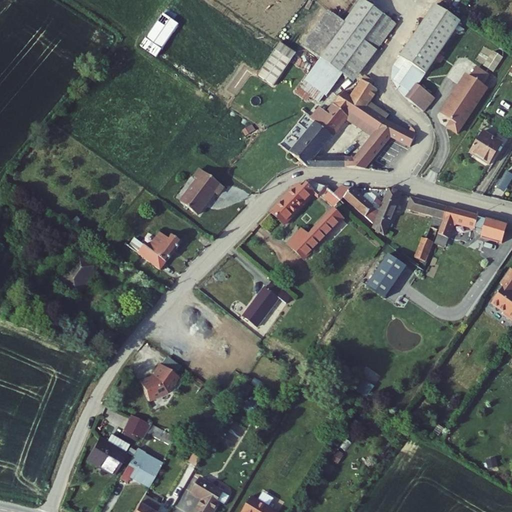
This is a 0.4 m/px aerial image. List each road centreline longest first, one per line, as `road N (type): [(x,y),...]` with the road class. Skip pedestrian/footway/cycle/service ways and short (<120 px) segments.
road 1 (residential): [(49,511),(124,349),(286,180),(398,180),(511,212)]
road 2 (unknown): [(398,180),(423,128),(388,73),(388,57),(428,1)]
